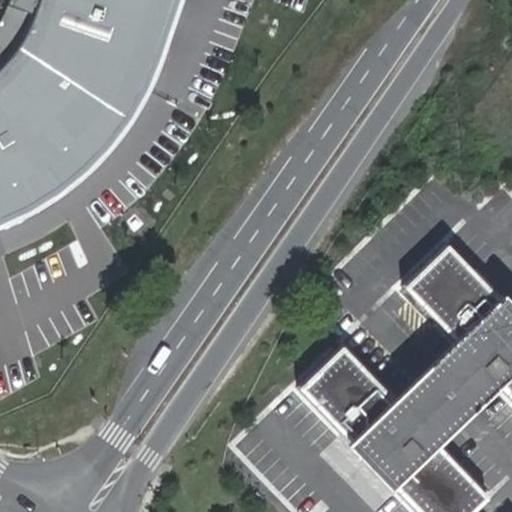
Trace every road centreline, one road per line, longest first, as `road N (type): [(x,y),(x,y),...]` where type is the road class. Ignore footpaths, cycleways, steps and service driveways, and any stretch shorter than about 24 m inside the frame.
road 1 (motorway): [(96,511),(149,457),(463,0)]
road 2 (motorway): [(424,0),(117,434),(85,511)]
